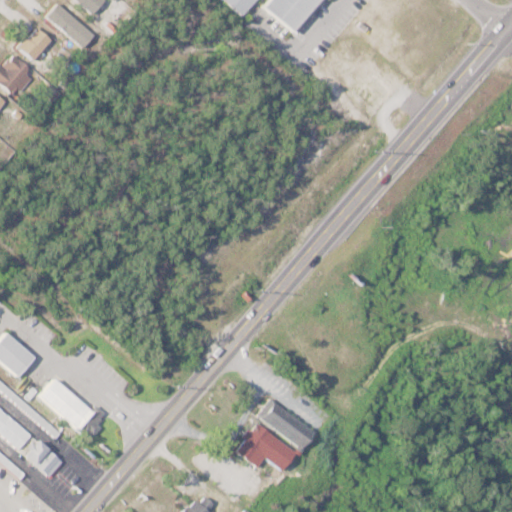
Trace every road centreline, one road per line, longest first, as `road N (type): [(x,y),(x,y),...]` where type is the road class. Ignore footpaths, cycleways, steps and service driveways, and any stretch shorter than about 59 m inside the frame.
road 1 (secondary): [(82,511),(379,172)]
road 2 (secondary): [(511,7),(379,172)]
road 3 (secondary): [(379,172),(511,32)]
